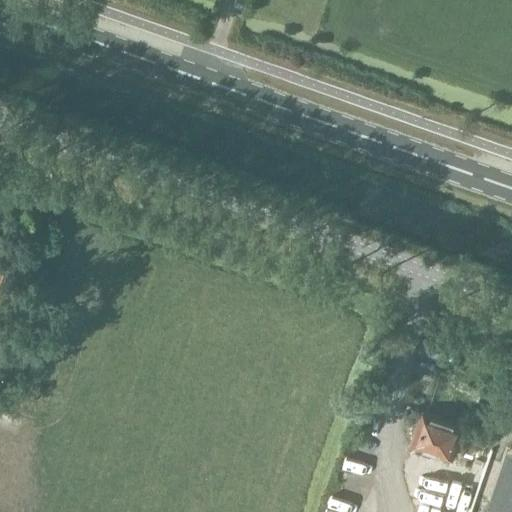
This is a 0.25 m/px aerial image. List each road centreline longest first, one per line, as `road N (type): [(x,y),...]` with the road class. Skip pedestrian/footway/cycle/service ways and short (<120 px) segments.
road 1 (unclassified): [(511,298),(0,117)]
road 2 (primary): [(511,182),(0,3)]
